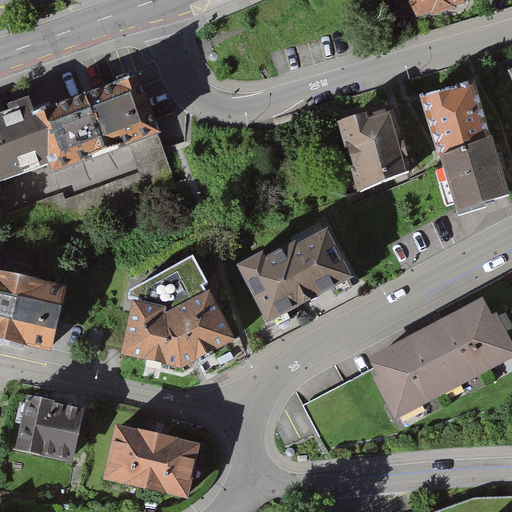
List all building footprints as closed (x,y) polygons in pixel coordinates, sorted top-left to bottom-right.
[(471,0),(361,0),(365,7),(380,0),(416,0),(417,1),(407,6),(421,26),(451,26),(476,7),(471,0)] [(511,0),(502,0),(507,9),(511,6),(511,0)] [(66,112),(84,164),(184,128),(165,76),(66,112)] [(465,82),(413,101),(434,157),(425,160),(445,214),(494,196),(474,142),(486,138),(465,82)] [(0,193),(84,164),(66,112),(61,99),(0,121),(0,193)] [(379,109),(329,126),(352,191),(402,173),(379,109)] [(363,221),(273,263),(299,317),(389,275),(363,221)] [(83,290),(0,272),(0,332),(71,348),(83,290)] [(469,300),(349,366),(381,424),(502,358),(469,300)] [(174,318),(134,309),(118,364),(174,380),(232,353),(210,302),(174,318)] [(113,407),(55,394),(42,444),(101,458),(113,407)] [(226,438),(144,420),(132,476),(214,494),(226,438)]
